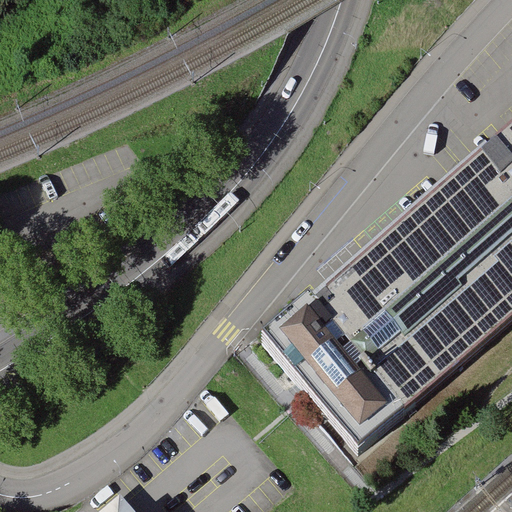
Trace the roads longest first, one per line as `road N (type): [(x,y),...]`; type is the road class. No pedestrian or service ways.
road 1 (residential): [(0,496),(54,492),(132,441),(511,2)]
road 2 (tertiary): [(343,0),(302,95),(239,184),(106,303),(0,373)]
